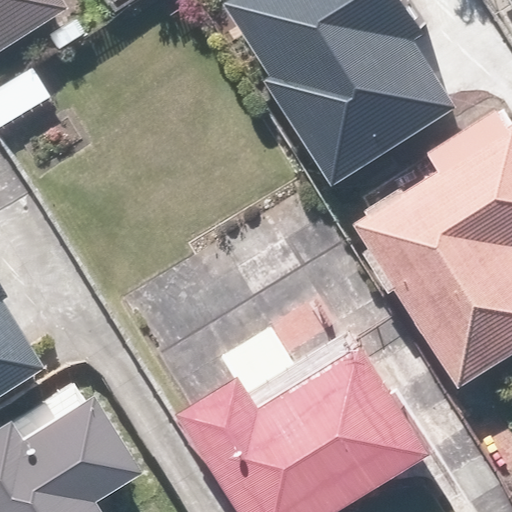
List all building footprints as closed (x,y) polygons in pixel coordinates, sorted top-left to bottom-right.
[(60,0),(0,0),(0,45),(64,6),(60,0)] [(242,0),(338,157),(457,85),(423,30),(437,21),(424,0),(242,0)] [(511,126),(362,218),(463,382),(511,351),(511,126)] [(0,385),(39,361),(0,298),(0,385)] [(184,407),(248,511),(335,511),(439,449),(372,340),(270,402),(248,368),(184,407)] [(3,412),(0,413),(0,511),(99,511),(92,499),(143,468),(93,388),(17,435),(3,412)]
